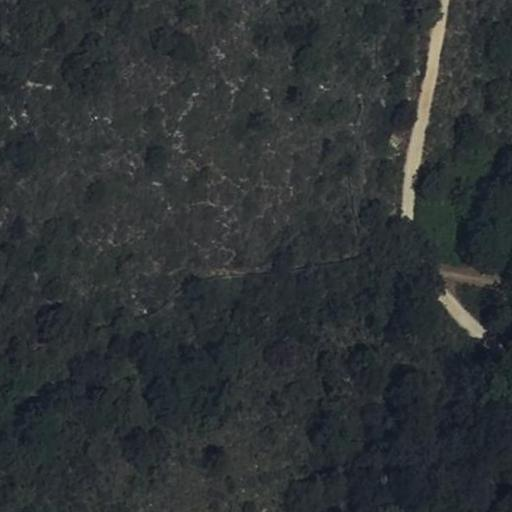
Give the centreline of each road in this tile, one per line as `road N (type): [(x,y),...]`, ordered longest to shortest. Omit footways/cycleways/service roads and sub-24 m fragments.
road 1 (track): [(441,0),(408,218),(420,266)]
road 2 (track): [(420,266),(511,362)]
